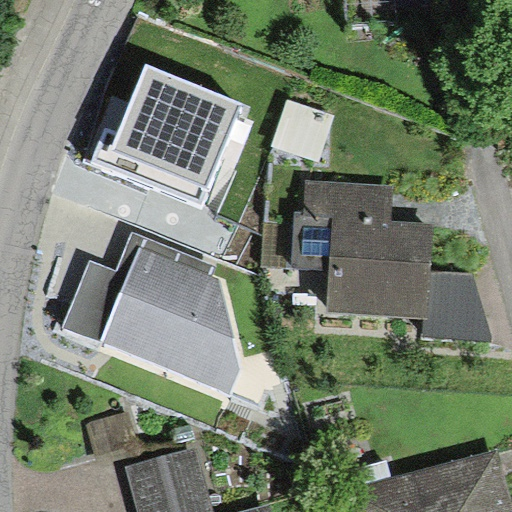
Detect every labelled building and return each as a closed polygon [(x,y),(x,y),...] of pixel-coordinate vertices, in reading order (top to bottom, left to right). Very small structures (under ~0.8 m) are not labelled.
[(393,190),(306,185),(304,216),(296,215),(293,276),(330,278),(328,321),(421,326),(427,327),(430,278),(433,230),(399,228),(391,228),(393,190)] [(195,275),(211,281),(216,270),(132,237),(118,275),(130,280),(140,253),(195,275)] [(195,275),(140,253),(130,280),(102,349),(229,402),(242,376),(219,284),(211,281),(195,275)] [(102,349),(130,280),(118,275),(91,264),(63,334),(102,349)] [(473,279),(430,278),(427,327),(421,326),(421,345),(495,347),(473,279)] [(212,511),(197,452),(127,471),(137,511),(271,511),(271,508),(255,511),(212,511)] [(511,511),(497,455),(344,494),(349,511),(511,511)]
